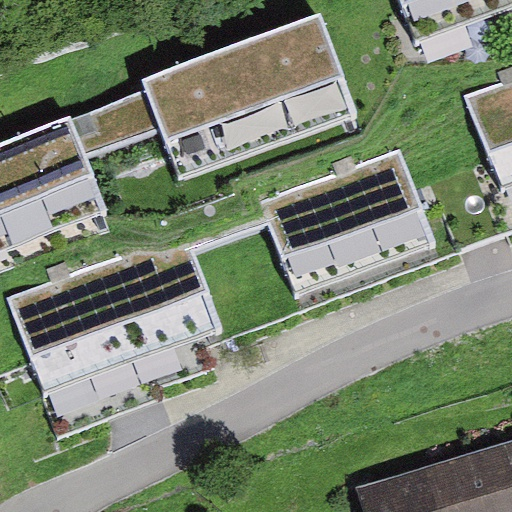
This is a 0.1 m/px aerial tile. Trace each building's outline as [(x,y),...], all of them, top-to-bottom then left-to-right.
[(511,0),(427,0),(448,49),(511,21),(511,0)] [(344,11),(158,84),(203,197),(388,124),(344,11)] [(511,87),(485,98),(511,164),(511,87)] [(0,144),(0,268),(118,222),(76,114),(0,144)] [(413,146),(280,200),(323,304),(455,250),(413,146)] [(208,239),(31,303),(66,399),(243,335),(208,239)] [(511,511),(511,457),(399,495),(404,511),(511,511)]
